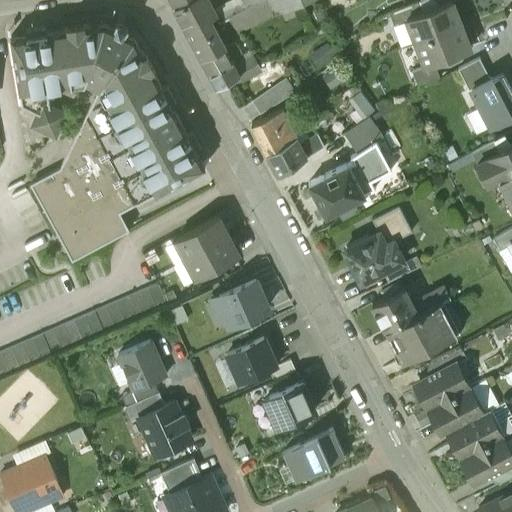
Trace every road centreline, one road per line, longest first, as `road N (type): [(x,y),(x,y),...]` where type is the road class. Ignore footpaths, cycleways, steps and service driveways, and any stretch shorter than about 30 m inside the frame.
road 1 (residential): [(143,0),(400,457)]
road 2 (residential): [(191,381),(249,511)]
road 3 (residential): [(276,511),(400,457)]
